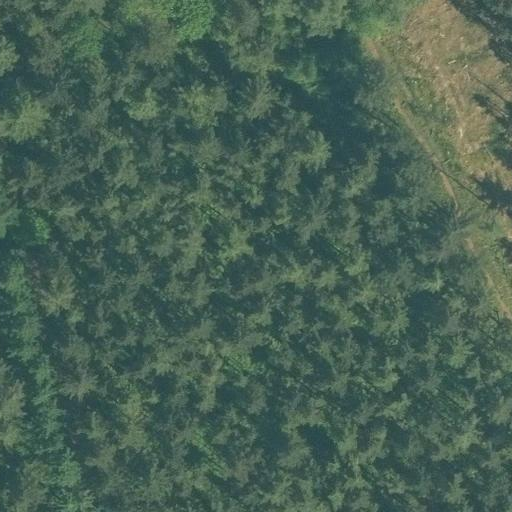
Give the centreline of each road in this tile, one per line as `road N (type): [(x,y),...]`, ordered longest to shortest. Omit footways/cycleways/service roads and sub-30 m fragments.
road 1 (track): [(0,139),(93,511)]
road 2 (track): [(0,63),(159,0)]
